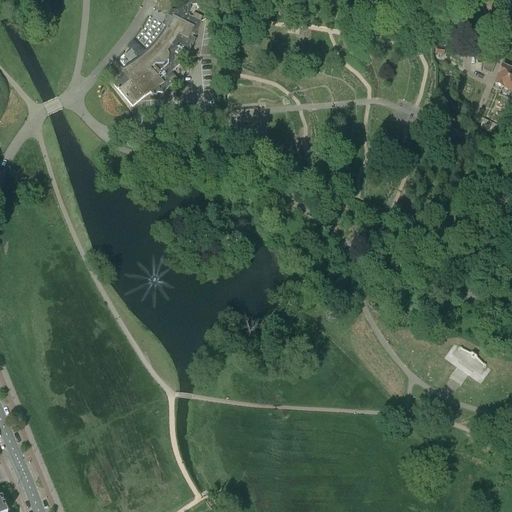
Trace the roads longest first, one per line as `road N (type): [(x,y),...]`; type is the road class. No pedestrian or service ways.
road 1 (track): [(170,393),(86,265),(35,118)]
road 2 (track): [(345,242),(268,186),(127,151),(103,131)]
road 3 (track): [(170,393),(405,414)]
road 4 (track): [(289,0),(351,15),(435,0),(510,33)]
road 5 (track): [(511,306),(420,279),(345,242)]
road 6 (track): [(413,378),(366,313),(345,242)]
road 7 (track): [(230,511),(216,493),(199,500),(180,465),(170,393)]
